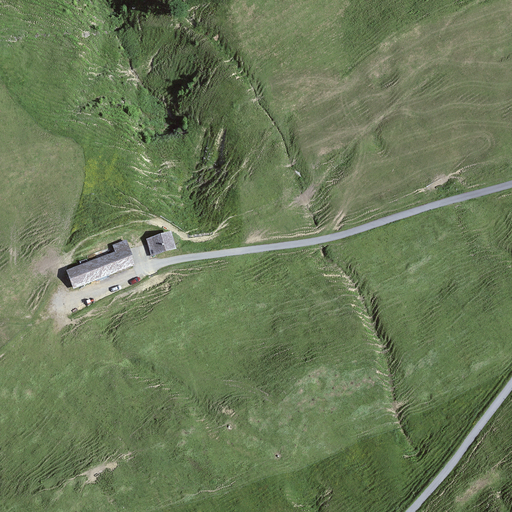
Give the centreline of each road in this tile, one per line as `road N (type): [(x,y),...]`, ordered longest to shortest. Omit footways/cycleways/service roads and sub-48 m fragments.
road 1 (track): [(62,306),(169,261),(333,238),(511,183)]
road 2 (track): [(410,511),(511,384)]
